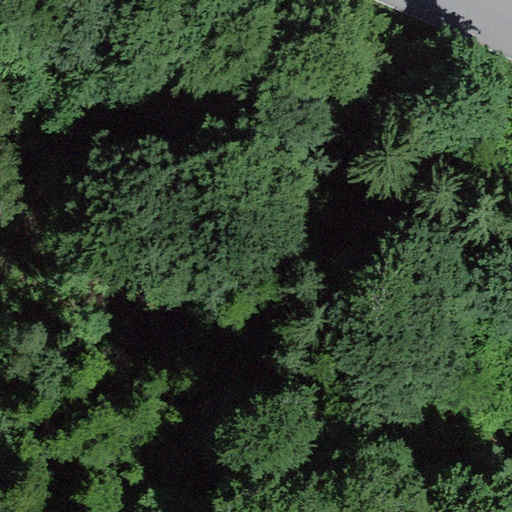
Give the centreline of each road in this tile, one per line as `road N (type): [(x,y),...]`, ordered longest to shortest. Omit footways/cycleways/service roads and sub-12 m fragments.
road 1 (motorway): [(495,511),(418,470),(0,285)]
road 2 (motorway): [(0,447),(138,511)]
